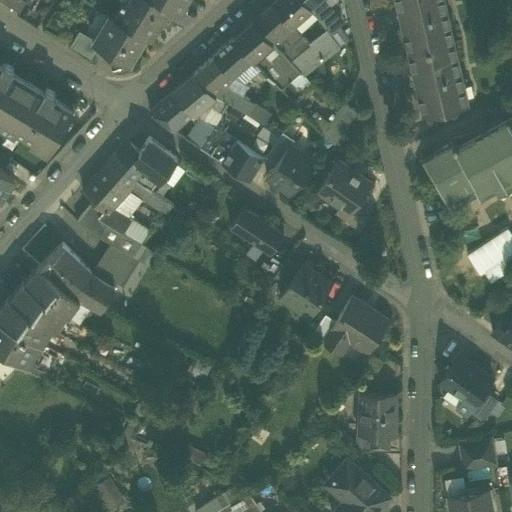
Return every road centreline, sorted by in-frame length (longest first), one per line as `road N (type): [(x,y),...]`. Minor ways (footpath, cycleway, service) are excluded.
road 1 (residential): [(130,110),(424,303)]
road 2 (residential): [(424,303),(359,0)]
road 3 (residential): [(421,511),(424,303)]
road 4 (residential): [(0,249),(130,110)]
road 5 (residential): [(130,110),(248,0)]
road 6 (residential): [(0,25),(130,110)]
